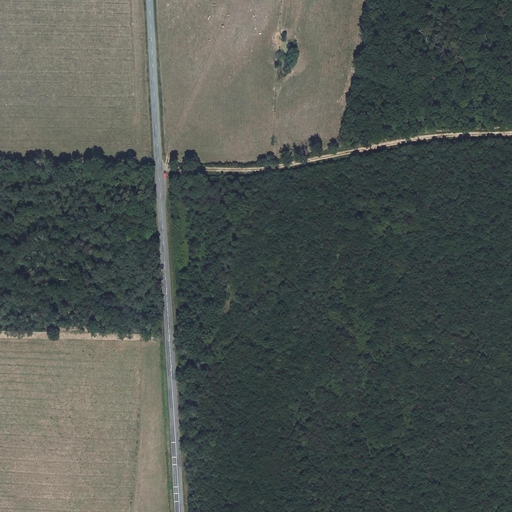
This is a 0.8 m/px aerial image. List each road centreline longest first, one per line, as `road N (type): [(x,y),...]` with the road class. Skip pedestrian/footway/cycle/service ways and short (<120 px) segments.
road 1 (tertiary): [(150,0),(178,511)]
road 2 (track): [(511,133),(427,136),(261,168),(158,168)]
